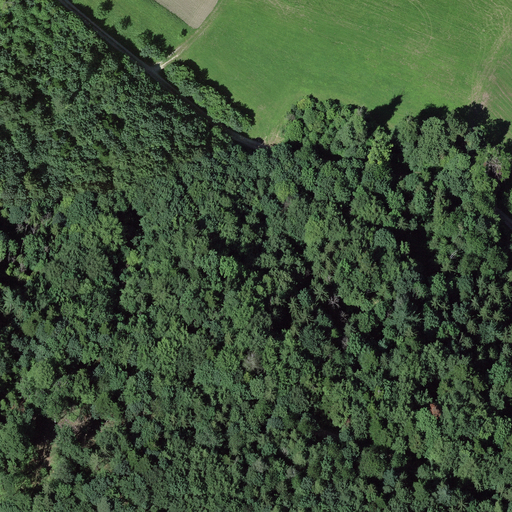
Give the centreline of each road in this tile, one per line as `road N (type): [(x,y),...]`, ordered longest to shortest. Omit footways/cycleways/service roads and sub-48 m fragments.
road 1 (track): [(498,511),(259,399),(57,366),(0,340)]
road 2 (track): [(511,224),(466,190),(252,146),(217,127),(60,0)]
